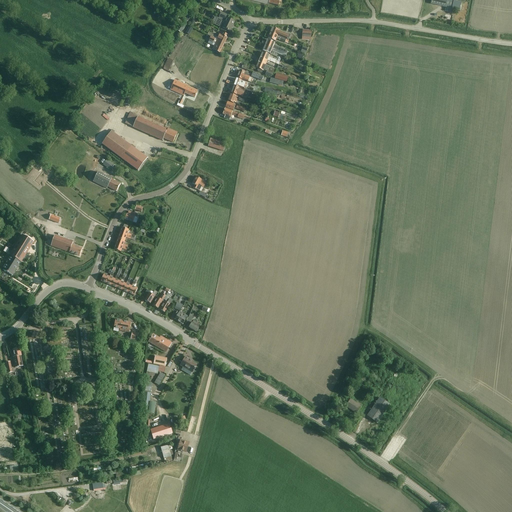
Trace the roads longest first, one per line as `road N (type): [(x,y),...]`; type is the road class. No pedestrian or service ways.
road 1 (residential): [(88,288),(123,206),(171,186),(189,166),(250,21)]
road 2 (unclassified): [(446,511),(197,345)]
road 3 (unclassified): [(281,21),(377,22),(511,44)]
road 4 (track): [(172,439),(89,465),(0,474)]
road 5 (residential): [(197,345),(88,288)]
